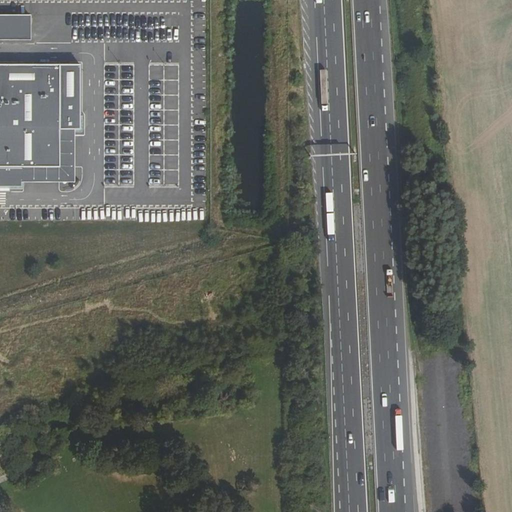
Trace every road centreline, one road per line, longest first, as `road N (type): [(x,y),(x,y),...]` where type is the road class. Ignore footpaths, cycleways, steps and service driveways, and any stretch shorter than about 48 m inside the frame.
road 1 (motorway): [(393,511),(366,0)]
road 2 (motorway): [(327,0),(352,511)]
